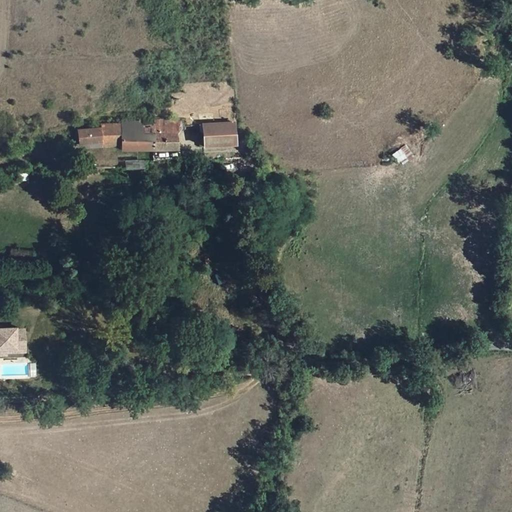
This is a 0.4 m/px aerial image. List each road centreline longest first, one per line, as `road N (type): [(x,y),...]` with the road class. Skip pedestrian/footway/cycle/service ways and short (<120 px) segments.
road 1 (track): [(306,362),(173,385),(0,399)]
road 2 (unclassified): [(511,345),(306,362)]
